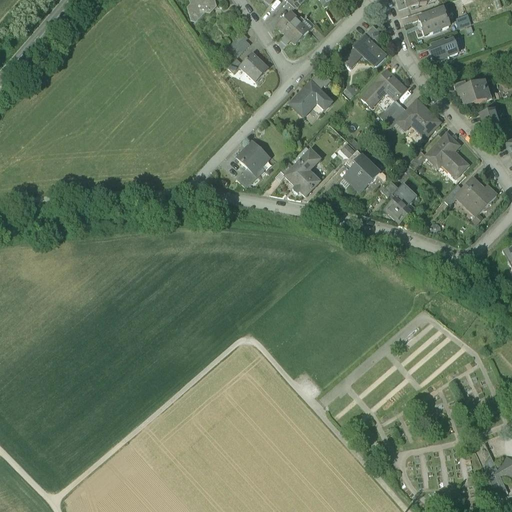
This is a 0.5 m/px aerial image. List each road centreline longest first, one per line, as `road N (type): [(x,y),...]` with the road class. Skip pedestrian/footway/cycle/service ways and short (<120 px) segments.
road 1 (track): [(52,503),(248,338),(408,511)]
road 2 (residential): [(199,190),(350,220),(466,255),(511,213)]
road 3 (residential): [(386,0),(418,77),(511,192)]
road 4 (track): [(199,190),(0,204)]
road 5 (residential): [(199,190),(199,179),(292,80)]
